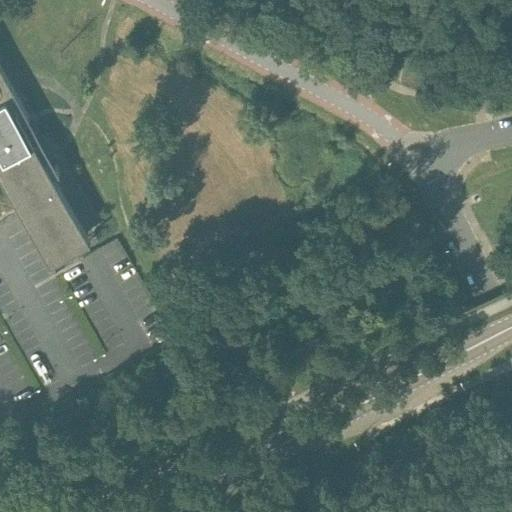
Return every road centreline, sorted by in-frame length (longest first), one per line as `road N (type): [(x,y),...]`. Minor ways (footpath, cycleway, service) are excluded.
road 1 (tertiary): [(155,511),(511,329)]
road 2 (unclassified): [(433,166),(380,124),(154,0)]
road 3 (unclassified): [(511,339),(438,196),(433,166)]
